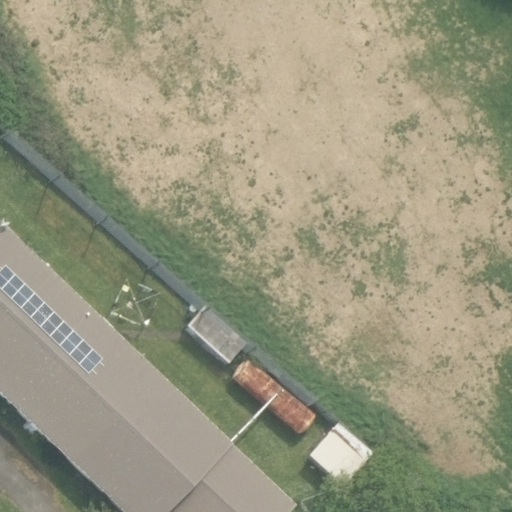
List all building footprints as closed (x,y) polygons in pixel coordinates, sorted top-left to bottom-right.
[(286,511),(289,509),(0,232),(0,406),(110,511),(286,511)] [(224,366),(236,352),(194,316),(183,330),(224,366)] [(296,436),(312,417),(245,362),(229,381),(296,436)] [(339,491),(366,457),(330,428),(303,462),(339,491)] [(419,511),(392,489),(373,511),(419,511)]
